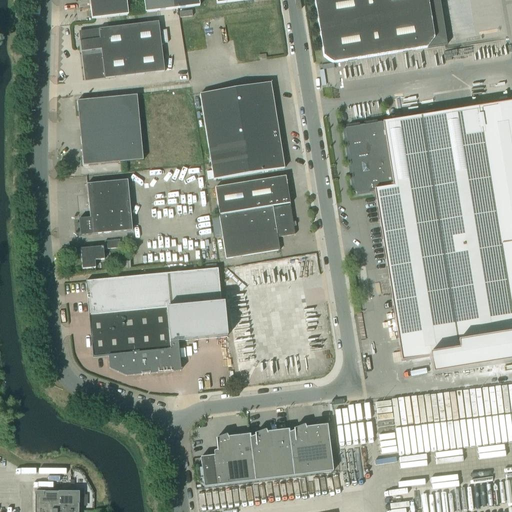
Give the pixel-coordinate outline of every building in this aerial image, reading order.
[(88,0),(91,20),(128,15),(125,0),(143,0),(145,13),(171,10),(170,0),(88,0)] [(170,0),(171,10),(199,6),(198,0),(170,0)] [(313,0),(323,57),(332,64),(445,46),(437,0),(313,0)] [(98,30),(79,32),(85,81),(104,79),(164,72),(158,22),(98,30)] [(470,58),(494,54),(492,44),(469,48),(470,58)] [(270,84),(199,95),(213,181),(284,169),(273,96),(270,84)] [(137,96),(76,102),(83,167),(143,161),(137,96)] [(508,111),(507,104),(489,107),(490,114),(508,111)] [(478,108),(345,129),(355,194),(373,191),(401,362),(434,356),(436,365),(430,366),(431,376),(511,362),(511,243),(500,246),(478,108)] [(285,177),(215,188),(219,216),(219,217),(222,237),(226,260),(280,251),(278,238),(295,235),(285,177)] [(127,181),(87,185),(86,185),(90,219),(79,220),(81,237),(132,232),(127,181)] [(219,217),(212,219),(215,238),(222,237),(219,217)] [(119,240),(104,242),(105,250),(120,248),(119,240)] [(103,248),(80,250),(82,270),(105,267),(103,248)] [(372,255),(365,256),(367,267),(373,265),(372,255)] [(248,368),(318,358),(311,309),(304,310),(303,303),(308,302),(308,299),(302,299),(301,292),(308,291),(303,257),(234,268),(248,368)] [(224,303),(220,304),(217,270),(85,282),(92,358),(108,357),(109,369),(126,377),(180,371),(177,342),(227,338),(224,303)] [(213,456),(211,456),(214,486),(332,472),(326,426),(305,428),(304,426),(292,430),(293,432),(288,433),(288,430),(266,433),(265,430),(253,435),(254,436),(249,438),(249,435),(227,437),(226,435),(215,439),(216,450),(212,452),(213,456)] [(306,481),(307,502),(348,498),(346,478),(306,481)] [(34,493),(34,511),(78,511),(78,493),(34,493)]
